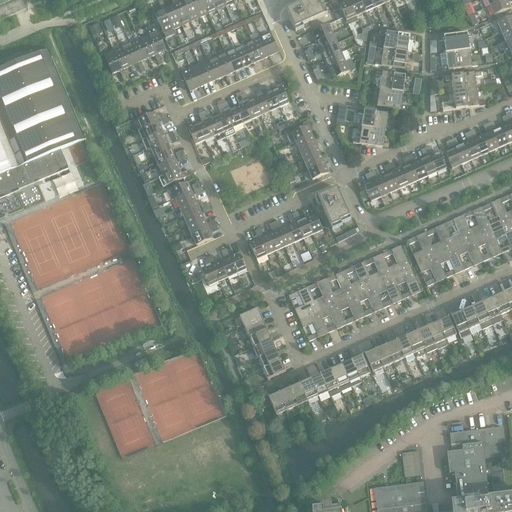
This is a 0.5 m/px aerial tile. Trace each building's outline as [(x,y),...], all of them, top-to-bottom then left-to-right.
[(189,0),(184,2),(182,0),(178,0),(180,4),(183,3),(191,23),(200,19),(191,0),(189,0)] [(191,0),(200,19),(208,15),(201,0),(191,0)] [(201,0),(208,15),(217,11),(212,0),(201,0)] [(212,0),(217,11),(226,7),(222,0),(212,0)] [(303,29),(304,29),(308,27),(309,29),(311,28),(309,24),(325,16),(320,6),(319,7),(315,0),(309,0),(286,10),(294,30),(302,26),(303,29)] [(327,0),(333,13),(338,11),(333,0),(327,0)] [(359,0),(351,0),(348,1),(356,18),(365,13),(359,0)] [(359,0),(365,13),(374,9),(370,0),(359,0)] [(381,0),(370,0),(374,9),(384,5),(381,0)] [(506,0),(490,7),(494,17),(511,9),(506,0)] [(356,18),(348,1),(339,5),(347,22),(356,18)] [(180,4),(174,7),(182,27),(191,23),(183,3),(180,4)] [(160,7),(163,12),(164,11),(173,31),(182,27),(174,7),(166,10),(164,5),(160,7)] [(164,11),(163,12),(156,15),(155,15),(166,40),(175,35),(173,31),(164,11)] [(511,17),(497,24),(502,34),(511,29),(511,17)] [(99,24),(90,28),(94,36),(103,32),(99,24)] [(145,30),(148,36),(157,55),(158,55),(165,52),(166,52),(154,26),(145,30)] [(312,33),(317,43),(333,36),(329,26),(312,33)] [(511,29),(502,34),(506,43),(511,40),(511,29)] [(383,50),(395,52),(398,35),(380,32),(380,37),(386,38),(384,50),(383,50)] [(261,38),(269,57),(278,54),(279,54),(270,34),(261,38)] [(456,36),(458,53),(470,51),(469,51),(468,38),(472,38),(471,34),(467,34),(456,36)] [(398,35),(395,52),(408,54),(407,53),(409,41),(415,42),(416,38),(398,35)] [(148,36),(139,40),(148,60),(155,56),(157,61),(161,60),(158,55),(157,55),(148,36)] [(333,36),(317,43),(321,52),(337,45),(333,36)] [(445,54),(458,53),(456,36),(438,38),(438,43),(445,42),(446,54),(445,54)] [(261,38),(252,42),(261,61),(269,57),(261,38)] [(148,60),(139,40),(130,44),(139,63),(141,63),(148,60)] [(252,42),(243,46),(252,65),(261,61),(252,42)] [(121,48),(130,67),(134,65),(136,68),(138,67),(139,69),(143,67),(141,63),(139,63),(130,44),(121,48)] [(341,54),(337,45),(321,52),(325,62),(341,54)] [(243,46),(234,50),(243,69),(252,65),(243,46)] [(123,70),(130,67),(121,48),(112,52),(121,71),(123,70)] [(0,70),(0,198),(69,170),(61,151),(86,140),(49,50),(0,70)] [(243,69),(234,50),(225,54),(234,73),(243,69)] [(395,52),(383,50),(384,50),(382,63),(376,62),(375,66),(393,69),(395,52)] [(470,51),(458,53),(461,70),(478,67),(477,63),(471,64),(470,51)] [(121,71),(112,52),(103,56),(112,76),(113,75),(119,72),(122,77),(126,75),(123,70),(121,71)] [(408,54),(395,52),(393,69),(411,72),(411,67),(405,66),(407,54),(408,54)] [(458,53),(445,54),(445,55),(446,55),(448,67),(442,68),(442,72),(461,70),(458,53)] [(225,54),(217,58),(226,77),(234,73),(225,54)] [(325,62),(329,71),(345,63),(341,54),(325,62)] [(208,61),(217,81),(226,77),(217,58),(208,61)] [(199,65),(208,85),(217,81),(208,61),(199,65)] [(345,63),(329,71),(333,80),(350,73),(345,63)] [(199,65),(190,69),(199,89),(208,85),(199,65)] [(199,89),(190,69),(181,73),(190,93),(191,93),(190,93),(199,89)] [(379,90),(391,92),(393,75),(376,72),(376,77),(382,78),(380,90),(379,90)] [(463,75),(466,92),(478,91),(478,90),(477,91),(475,78),(481,78),(481,73),(463,75)] [(393,75),(391,92),(404,94),(403,94),(405,81),(411,82),(411,78),(393,75)] [(453,94),(466,92),(463,75),(445,78),(446,82),(452,81),(453,94)] [(272,92),(280,109),(289,104),(283,91),(287,90),(285,84),(280,86),(281,88),(272,92)] [(377,107),(389,109),(391,92),(379,90),(380,91),(377,107)] [(466,92),(468,109),(485,107),(485,102),(478,103),(477,91),(478,91),(466,92)] [(263,96),(270,113),(280,109),(272,92),(263,96)] [(391,92),(389,109),(407,112),(407,107),(401,106),(403,94),(404,94),(391,92)] [(466,92),(453,94),(454,102),(448,103),(448,104),(442,104),(443,113),(468,109),(466,92)] [(254,100),(261,117),(270,113),(263,96),(254,100)] [(261,117),(254,100),(245,105),(252,121),(261,117)] [(235,109),(242,125),(252,121),(245,105),(235,109)] [(156,111),(158,116),(169,111),(166,106),(156,111)] [(226,113),(233,129),(242,125),(235,109),(226,113)] [(361,128),(373,130),(376,113),(358,110),(358,115),(364,116),(362,128),(361,128)] [(138,121),(142,130),(159,123),(155,113),(138,121)] [(233,129),(226,113),(217,117),(224,133),(227,139),(236,135),(233,129)] [(376,113),(373,130),(386,132),(385,132),(387,119),(393,120),(394,116),(376,113)] [(217,117),(207,121),(215,138),(218,143),(226,140),(224,134),(224,133),(217,117)] [(198,125),(205,142),(215,138),(207,121),(198,125)] [(296,144),(312,137),(308,127),(311,126),(309,122),(303,125),(305,128),(287,136),(292,146),(296,144)] [(159,123),(142,130),(138,132),(143,142),(163,133),(159,123)] [(501,128),(509,145),(511,143),(511,128),(510,124),(501,128)] [(205,142),(198,125),(188,130),(195,146),(205,142)] [(373,130),(361,128),(362,128),(360,141),(354,140),(353,144),(371,147),(373,130)] [(492,133),(499,149),(509,145),(501,128),(492,133)] [(386,132),(373,130),(371,147),(389,150),(389,145),(383,144),(385,132),(386,132)] [(167,142),(163,133),(143,142),(147,151),(151,149),(167,142)] [(483,137),(490,153),(499,149),(492,133),(483,137)] [(312,137),(296,144),(300,153),(317,146),(312,137)] [(473,141),(481,157),(490,153),(483,137),(473,141)] [(473,141),(464,145),(471,162),(481,157),(473,141)] [(151,149),(155,159),(172,151),(167,142),(151,149)] [(464,145),(454,149),(462,166),(471,162),(464,145)] [(321,155),(317,146),(300,153),(304,162),(321,155)] [(462,166),(454,149),(445,154),(452,170),(462,166)] [(155,159),(159,168),(176,161),(172,151),(155,159)] [(429,157),(437,174),(446,169),(439,153),(429,157)] [(325,165),(321,155),(304,162),(308,172),(325,165)] [(420,161),(427,178),(437,174),(429,157),(420,161)] [(159,168),(164,178),(180,170),(176,161),(159,168)] [(411,166),(418,182),(427,178),(420,161),(411,166)] [(325,165),(308,172),(313,181),(329,174),(325,165)] [(401,170),(409,186),(418,182),(411,166),(401,170)] [(180,170),(164,178),(167,187),(192,176),(190,172),(182,175),(180,170)] [(409,186),(401,170),(392,174),(399,190),(409,186)] [(392,174),(383,178),(390,194),(399,190),(392,174)] [(373,182),(381,199),(390,194),(383,178),(373,182)] [(381,199),(373,182),(364,186),(371,203),(381,199)] [(145,185),(149,196),(155,194),(150,183),(145,185)] [(171,190),(176,200),(192,193),(188,183),(171,190)] [(318,213),(319,214),(324,212),(331,228),(341,224),(340,222),(350,218),(337,189),(317,198),(321,205),(318,207),(320,212),(318,213)] [(192,193),(176,200),(180,209),(196,202),(192,193)] [(488,222),(492,232),(511,224),(506,214),(507,214),(502,204),(501,200),(491,204),(497,218),(488,222)] [(200,211),(196,202),(180,209),(184,219),(200,211)] [(478,227),(470,230),(469,231),(473,240),(492,232),(488,222),(484,212),(482,208),(472,213),(478,227)] [(200,211),(184,219),(188,228),(205,221),(200,211)] [(306,219),(314,235),(323,231),(315,215),(306,219)] [(450,239),(454,249),(473,240),(469,231),(470,230),(465,221),(463,217),(453,221),(459,235),(451,239),(450,239)] [(297,223),(304,240),(314,235),(306,219),(297,223)] [(207,226),(205,221),(188,228),(192,237),(217,226),(215,222),(207,226)] [(288,227),(295,244),(304,240),(297,223),(288,227)] [(496,241),(496,240),(505,237),(511,250),(511,227),(511,224),(492,232),(496,241)] [(451,239),(446,229),(445,225),(435,229),(441,243),(432,247),(436,257),(454,249),(450,239),(451,239)] [(217,226),(192,237),(197,247),(213,239),(210,234),(219,230),(217,226)] [(278,231),(286,248),(295,244),(288,227),(278,231)] [(336,240),(338,244),(357,234),(355,230),(336,240)] [(278,231),(269,236),(276,252),(286,248),(278,231)] [(477,249),(478,249),(486,245),(493,259),(502,254),(501,250),(496,240),(496,241),(492,232),(473,240),(477,249)] [(432,247),(428,237),(426,233),(416,238),(422,252),(413,256),(417,265),(436,257),(432,247)] [(269,236),(259,240),(267,256),(276,252),(269,236)] [(249,244),(259,265),(269,261),(267,256),(259,240),(249,244)] [(473,240),(454,249),(458,257),(459,257),(468,253),(474,267),(484,263),(482,258),(478,249),(477,249),(473,240)] [(388,269),(392,278),(411,270),(401,247),(391,251),(397,265),(389,269),(388,269)] [(458,257),(454,249),(436,257),(440,266),(440,265),(449,262),(455,275),(465,271),(463,267),(459,257),(458,257)] [(230,258),(238,274),(247,270),(239,254),(230,258)] [(384,259),(382,255),(372,259),(379,273),(370,277),(369,277),(373,287),(392,278),(388,269),(389,269),(384,259)] [(440,266),(436,257),(417,265),(421,274),(430,270),(437,284),(446,279),(445,275),(440,265),(440,266)] [(221,262),(228,279),(238,274),(230,258),(221,262)] [(211,267),(218,283),(228,279),(221,262),(211,267)] [(351,286),(355,295),(373,287),(369,277),(370,277),(366,267),(364,263),(354,268),(360,281),(351,285),(351,286)] [(218,283),(211,267),(202,271),(209,287),(218,283)] [(396,287),(397,287),(405,283),(412,297),(421,293),(411,270),(392,278),(396,287)] [(351,285),(347,276),(345,271),(335,276),(341,290),(333,294),(332,294),(336,303),(355,295),(351,286),(351,285)] [(396,287),(392,278),(373,287),(377,296),(378,295),(387,292),(393,305),(403,301),(401,297),(397,287),(396,287)] [(328,284),(326,280),(316,284),(323,298),(314,302),(313,302),(317,311),(336,303),(332,294),(333,294),(328,284)] [(359,304),(368,300),(374,314),(384,309),(382,305),(378,295),(377,296),(373,287),(355,295),(359,304)] [(295,310),(299,320),(317,311),(313,302),(314,302),(310,292),(308,288),(298,292),(304,306),(295,310)] [(503,293),(511,312),(511,313),(511,290),(503,294),(503,293)] [(493,299),(501,316),(511,312),(503,293),(503,294),(493,299)] [(340,312),(341,312),(349,308),(356,322),(366,318),(364,313),(359,304),(355,295),(336,303),(340,312)] [(492,299),(483,303),(490,321),(501,316),(493,299),(493,298),(492,298),(492,299)] [(340,312),(336,303),(317,311),(321,321),(322,320),(331,317),(337,330),(347,326),(345,322),(341,312),(340,312)] [(471,308),(482,332),(482,331),(493,326),(490,321),(483,303),(482,303),(482,304),(472,308),(472,307),(471,307),(472,308),(471,308)] [(471,308),(461,313),(469,330),(470,330),(472,336),(482,332),(471,308)] [(239,317),(244,328),(263,320),(262,320),(257,310),(258,310),(258,309),(239,317)] [(317,311),(299,320),(303,329),(312,325),(318,339),(328,334),(326,330),(322,320),(321,321),(317,311)] [(469,330),(461,313),(451,317),(451,316),(450,317),(459,335),(469,330)] [(438,323),(446,341),(456,336),(448,318),(448,319),(438,323),(438,322),(438,323)] [(263,320),(244,328),(249,339),(267,330),(266,330),(262,321),(263,320)] [(448,346),(446,341),(438,323),(437,323),(438,323),(428,328),(427,327),(435,346),(435,345),(438,351),(448,346)] [(417,332),(425,350),(435,346),(427,327),(427,328),(417,332)] [(267,331),(267,330),(249,339),(254,349),(272,341),(272,340),(271,341),(267,331)] [(406,336),(414,355),(416,354),(418,358),(420,358),(424,356),(426,354),(424,351),(425,350),(417,332),(416,332),(417,333),(407,337),(407,336),(406,336)] [(396,341),(404,359),(406,359),(408,363),(415,360),(413,355),(414,355),(406,336),(406,337),(397,342),(396,341)] [(254,349),(258,360),(276,351),(271,341),(272,341),(254,349)] [(386,346),(394,364),(404,359),(396,341),(396,342),(386,346)] [(375,350),(383,369),(394,364),(386,346),(385,346),(386,347),(376,351),(375,350)] [(383,369),(375,350),(375,351),(365,356),(365,355),(364,355),(373,373),(383,369)] [(277,351),(276,351),(258,360),(263,370),(281,362),(281,361),(280,362),(276,352),(277,351)] [(351,361),(360,379),(370,374),(362,356),(362,357),(352,362),(352,361),(351,361)] [(360,379),(351,361),(352,362),(342,366),(341,365),(341,366),(349,384),(360,379)] [(281,362),(263,370),(268,380),(286,372),(285,372),(280,362),(281,362)] [(331,370),(339,389),(349,384),(341,366),(341,367),(331,371),(331,370)] [(339,389),(331,370),(330,370),(331,371),(321,376),(321,375),(320,375),(328,393),(339,389)] [(310,379),(318,398),(328,393),(320,375),(320,376),(310,380),(310,379)] [(300,384),(299,384),(308,402),(318,398),(310,379),(310,380),(300,385),(300,384)] [(289,389),(297,407),(308,402),(299,384),(299,385),(290,389),(289,389)] [(279,393),(287,412),(297,407),(289,389),(289,390),(279,394),(279,393)] [(287,412),(279,393),(278,394),(279,394),(269,399),(268,398),(276,417),(287,412)] [(511,511),(511,499),(500,501),(500,503),(490,505),(486,476),(491,475),(493,492),(505,491),(502,467),(490,468),(491,471),(485,471),(484,460),(506,458),(502,428),(464,433),(450,435),(452,453),(447,454),(449,475),(454,474),(458,506),(451,507),(451,511),(426,511),(423,484),(374,490),(377,511),(341,511),(340,505),(329,506),(329,509),(322,509),(308,511),(511,511)] [(419,458),(402,460),(405,479),(422,477),(419,458)]
